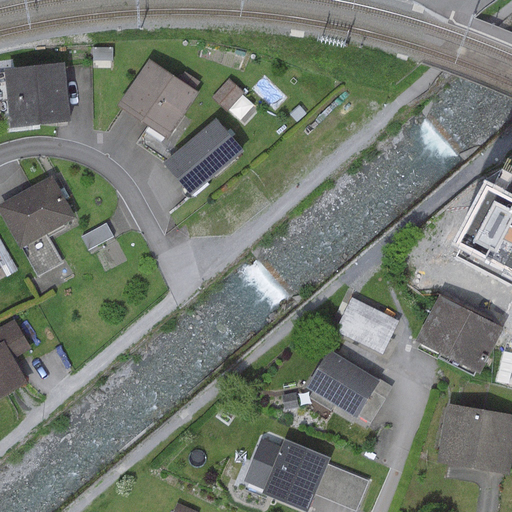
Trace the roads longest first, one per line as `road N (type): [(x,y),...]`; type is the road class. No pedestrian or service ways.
road 1 (track): [(0,448),(511,6)]
road 2 (track): [(511,139),(72,511)]
